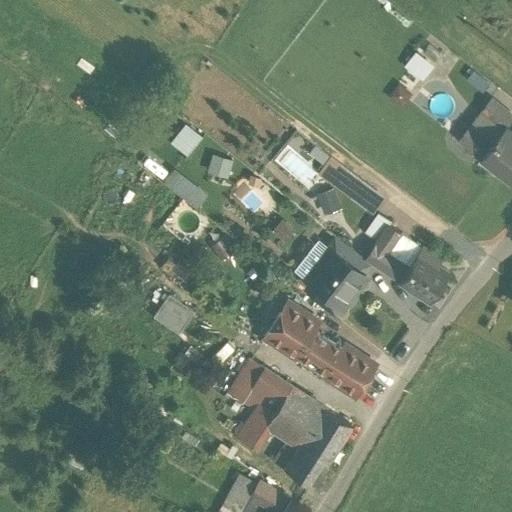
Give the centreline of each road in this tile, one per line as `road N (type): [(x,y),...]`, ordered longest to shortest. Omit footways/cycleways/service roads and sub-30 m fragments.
road 1 (residential): [(331,511),(426,347),(511,240)]
road 2 (track): [(356,172),(219,61),(258,0)]
